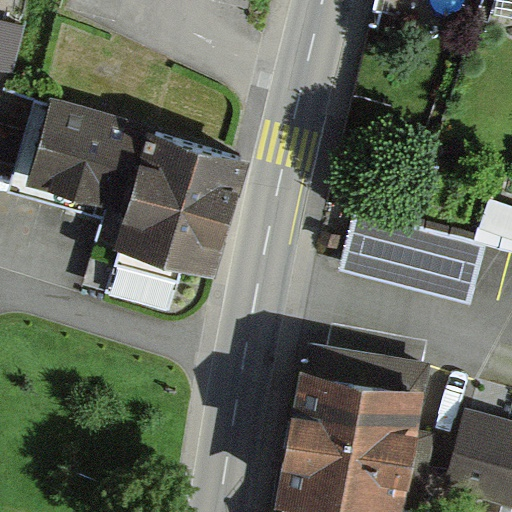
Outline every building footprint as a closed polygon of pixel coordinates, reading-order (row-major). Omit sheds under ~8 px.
[(0,73),(15,77),(27,25),(1,19),(0,23),(0,73)] [(224,164),(31,111),(12,178),(99,202),(90,234),(197,264),(224,164)] [(472,303),(485,248),(359,217),(345,273),(472,303)] [(430,370),(303,346),(277,487),(403,511),(430,370)] [(511,511),(511,414),(465,401),(442,481),(504,499),(500,511),(511,511)]
